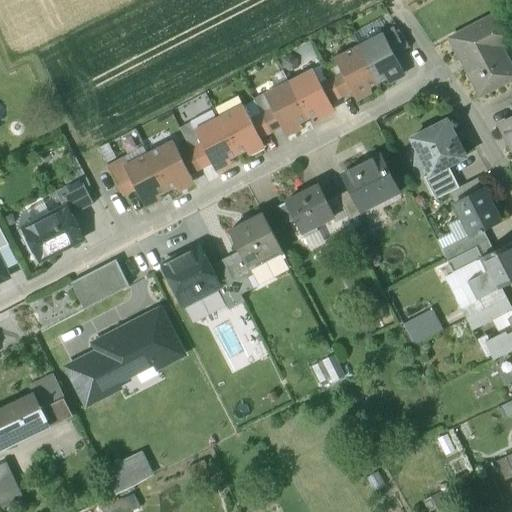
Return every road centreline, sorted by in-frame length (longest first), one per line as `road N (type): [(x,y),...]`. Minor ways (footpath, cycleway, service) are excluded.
road 1 (residential): [(511,204),(440,78),(0,304)]
road 2 (track): [(123,241),(29,60)]
